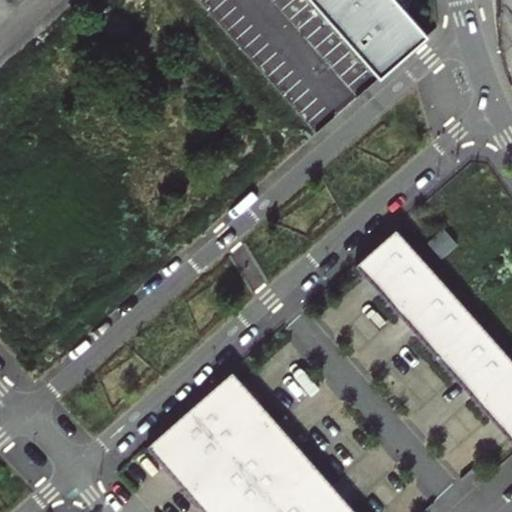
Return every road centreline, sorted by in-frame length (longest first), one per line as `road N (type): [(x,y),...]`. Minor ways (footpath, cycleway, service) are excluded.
road 1 (residential): [(466,29),(24,417)]
road 2 (residential): [(72,471),(493,101)]
